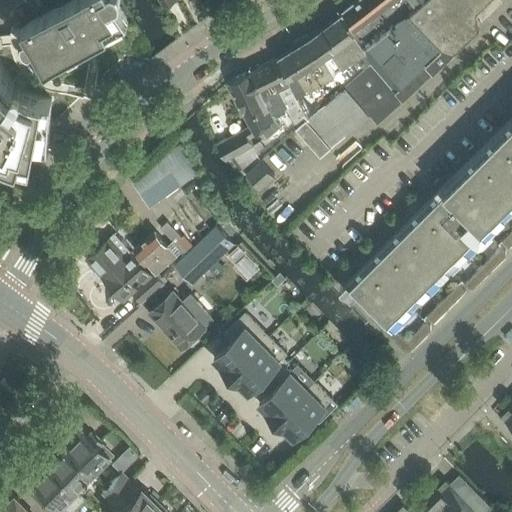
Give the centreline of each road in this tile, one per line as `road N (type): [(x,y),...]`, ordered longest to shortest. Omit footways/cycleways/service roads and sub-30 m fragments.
road 1 (residential): [(294,0),(154,96),(81,173),(5,303)]
road 2 (tertiary): [(511,268),(268,511)]
road 3 (tertiary): [(337,487),(369,442),(511,299)]
road 4 (residential): [(70,348),(235,511)]
road 5 (residential): [(337,487),(397,479),(511,363)]
